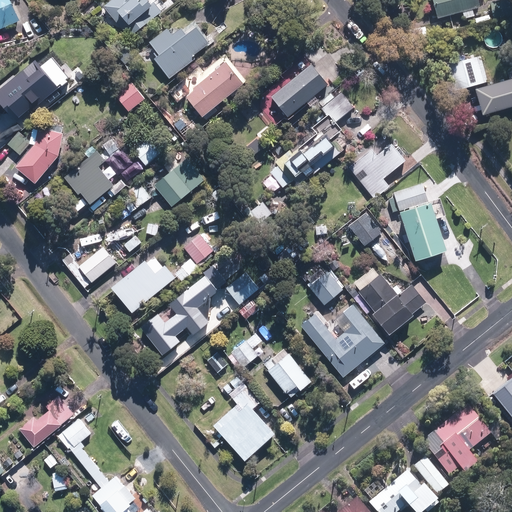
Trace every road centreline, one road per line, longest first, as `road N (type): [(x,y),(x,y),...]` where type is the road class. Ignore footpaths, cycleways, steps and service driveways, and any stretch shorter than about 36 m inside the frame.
road 1 (residential): [(0,227),(219,511)]
road 2 (residential): [(511,313),(267,511)]
road 3 (residential): [(329,0),(511,231)]
